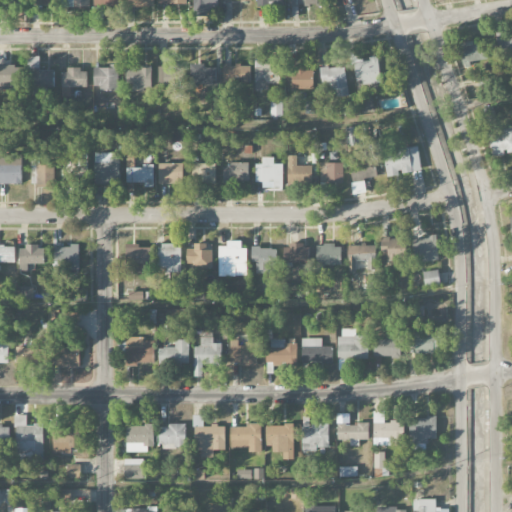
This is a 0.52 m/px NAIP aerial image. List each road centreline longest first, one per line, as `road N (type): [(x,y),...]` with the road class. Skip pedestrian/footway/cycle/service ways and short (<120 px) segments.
road 1 (residential): [(386,0),(441,162),(460,253),(460,511)]
road 2 (residential): [(497,511),(491,213),(423,0)]
road 3 (residential): [(470,376),(342,393),(0,395)]
road 4 (residential): [(451,197),(324,214),(0,215)]
road 5 (residential): [(401,24),(306,37),(0,36)]
road 6 (residential): [(105,511),(104,214)]
